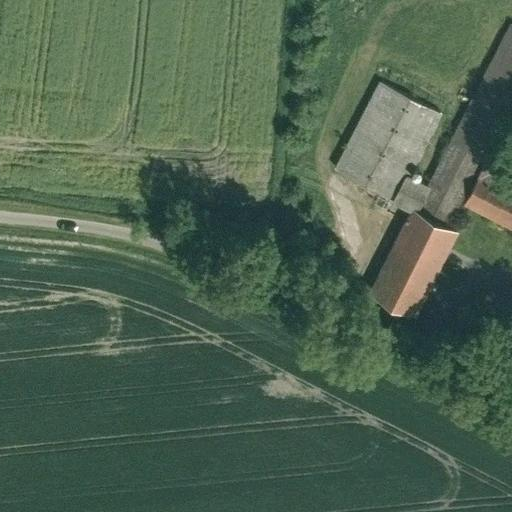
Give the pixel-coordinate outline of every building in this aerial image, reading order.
[(511,20),(510,19),(450,135),(479,150),(508,165),(511,158),(511,20)] [(438,109),(379,79),(337,161),(395,191),(408,167),(438,109)] [(471,164),(479,150),(450,135),(428,178),(416,201),(444,216),(455,195),(471,164)] [(511,184),(471,164),(455,195),(511,224),(511,184)] [(416,201),(428,178),(408,167),(395,191),(416,201)] [(411,204),(368,286),(414,309),(456,228),(411,204)]
